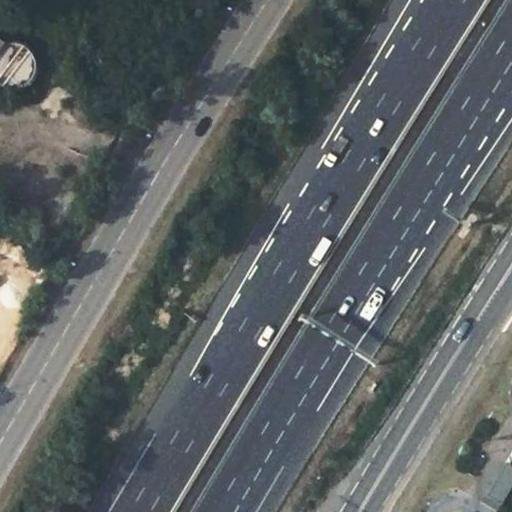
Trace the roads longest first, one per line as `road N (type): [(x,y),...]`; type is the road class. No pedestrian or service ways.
road 1 (motorway): [(452,0),(139,511)]
road 2 (motorway): [(225,511),(511,45)]
road 3 (unclassified): [(265,0),(0,443)]
road 4 (secondary): [(511,265),(359,511)]
